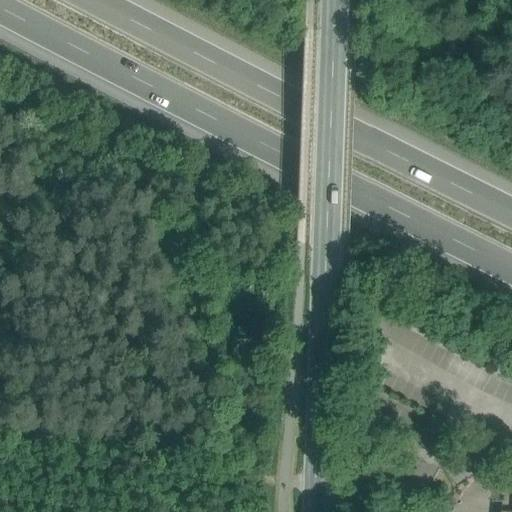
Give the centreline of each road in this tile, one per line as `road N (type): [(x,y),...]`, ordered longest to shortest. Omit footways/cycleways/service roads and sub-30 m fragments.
road 1 (motorway): [(0,7),(511,267)]
road 2 (secondary): [(331,0),(313,511)]
road 3 (motorway): [(511,211),(94,0)]
